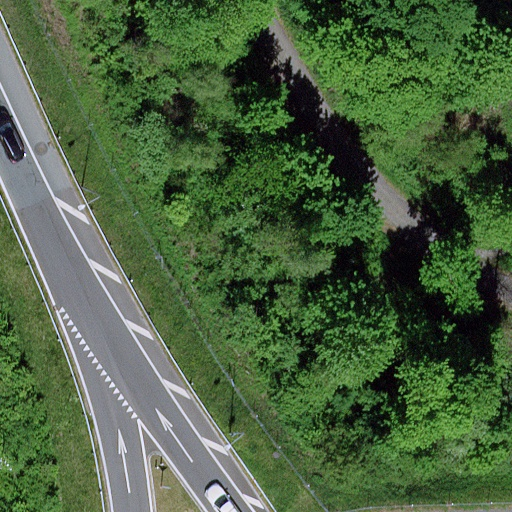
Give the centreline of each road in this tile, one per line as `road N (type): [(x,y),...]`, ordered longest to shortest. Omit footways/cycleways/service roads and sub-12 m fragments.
road 1 (track): [(270,0),(383,201),(446,257),(511,289)]
road 2 (motorway): [(108,341),(39,222),(0,132)]
road 3 (motorway): [(228,511),(108,341)]
road 4 (motorway): [(128,511),(108,341)]
